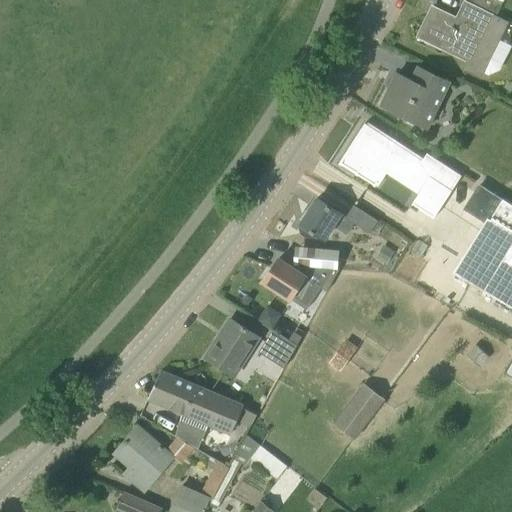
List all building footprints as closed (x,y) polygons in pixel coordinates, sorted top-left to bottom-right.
[(474,0),(473,2),(497,14),(503,3),(496,0),(474,0)] [(420,35),(467,58),(461,70),(480,78),(507,23),(465,2),(456,19),(432,7),(417,37),(419,37),(420,35)] [(417,68),(411,81),(396,74),(395,77),(390,78),(387,84),(389,88),(381,106),(427,128),(449,83),(417,68)] [(391,143),(365,126),(365,125),(340,163),(357,174),(369,156),(421,190),(412,204),(428,215),(446,188),(431,178),(436,170),(392,142),(391,143)] [(456,273),(456,274),(452,281),(466,289),(470,282),(511,305),(511,205),(480,186),(465,209),(488,223),(456,273)] [(369,234),(378,221),(353,206),(346,218),(317,199),(301,224),(324,239),(333,226),(347,235),(354,224),(369,234)] [(338,252),(318,250),(317,267),(295,265),(293,269),(278,259),(263,282),(291,300),(307,310),(311,303),(333,269),(336,270),(338,252)] [(205,359),(233,376),(258,337),(231,319),(205,359)] [(258,352),(283,368),(298,346),(272,330),(258,352)] [(344,336),(331,361),(343,367),(356,343),(344,336)] [(148,399),(208,426),(230,436),(242,408),(160,371),(148,399)] [(333,423),(355,440),(385,400),(363,384),(333,423)] [(173,458),(165,451),(137,427),(114,454),(115,455),(118,451),(133,464),(125,474),(145,491),(173,458)] [(246,436),(228,468),(210,502),(218,506),(219,504),(224,495),(240,463),(245,466),(250,459),(276,478),(287,466),(260,446),(246,436)] [(208,502),(210,502),(228,468),(217,461),(201,493),(210,497),(208,502)] [(204,511),(208,502),(210,497),(201,493),(180,484),(168,511),(170,511),(204,511)] [(160,511),(162,509),(142,500),(124,492),(116,509),(123,511),(160,511)] [(250,511),(274,511),(260,501),(250,511)]
